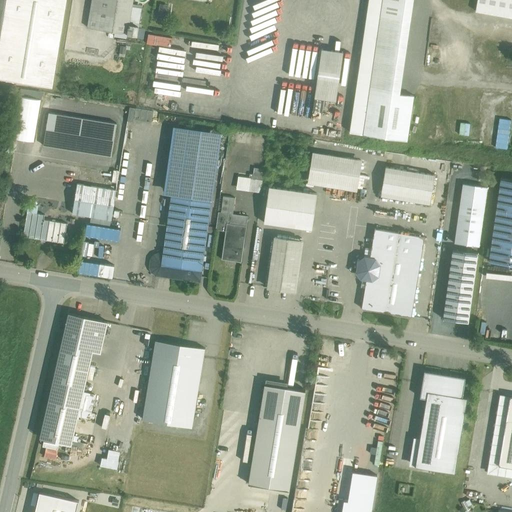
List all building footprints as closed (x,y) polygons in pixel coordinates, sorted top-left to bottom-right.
[(66,0),(0,0),(0,78),(52,87),(66,0)] [(142,7),(132,6),(133,0),(92,0),(88,27),(127,33),(129,24),(138,25),(139,26),(142,7)] [(413,0),(382,0),(381,15),(410,19),(413,0)] [(511,0),(478,0),(477,13),(511,19),(511,0)] [(169,14),(170,4),(159,2),(157,13),(169,14)] [(410,19),(381,15),(370,89),(399,93),(410,19)] [(138,25),(129,24),(127,33),(136,35),(137,34),(139,26),(138,25)] [(178,96),(184,49),(170,47),(171,36),(147,33),(146,43),(157,44),(151,90),(166,92),(166,94),(178,96)] [(189,41),(189,57),(217,57),(217,41),(189,41)] [(343,52),(322,48),(315,97),(336,100),(343,52)] [(399,93),(370,89),(363,134),(407,140),(414,95),(399,93)] [(41,99),(20,95),(13,137),(34,141),(41,99)] [(128,106),(127,117),(151,121),(152,109),(128,106)] [(116,122),(49,112),(44,145),(111,155),(116,122)] [(498,117),(494,147),(506,148),(510,119),(498,117)] [(164,193),(172,194),(212,200),(221,132),(173,125),(164,193)] [(231,129),(230,141),(250,142),(250,130),(231,129)] [(362,163),(312,155),(308,180),(358,188),(362,163)] [(44,170),(62,175),(63,169),(45,164),(44,170)] [(435,175),(386,167),(381,196),(430,204),(435,175)] [(250,178),(238,176),(236,189),(249,191),(250,179),(250,178)] [(511,179),(501,177),(489,261),(511,264),(511,179)] [(257,179),(250,179),(249,191),(255,192),(257,179)] [(263,180),(257,179),(255,192),(261,193),(263,180)] [(487,187),(463,183),(455,243),(479,246),(487,187)] [(116,190),(77,184),(72,213),(112,220),(116,190)] [(317,193),(269,186),(264,222),(312,229),(317,193)] [(212,200),(172,194),(163,254),(159,253),(155,255),(152,259),(151,267),(152,271),(156,274),(200,281),(202,270),(212,200)] [(229,213),(218,211),(216,229),(226,231),(227,223),(229,213)] [(45,215),(27,212),(23,236),(64,243),(67,223),(44,220),(45,215)] [(248,216),(229,213),(227,223),(226,231),(222,259),(241,262),(248,216)] [(138,221),(136,233),(147,235),(148,222),(138,221)] [(425,237),(375,228),(370,258),(365,257),(359,261),(358,271),(362,277),(367,278),(366,280),(362,279),(361,287),(365,287),(362,308),(412,316),(425,237)] [(300,240),(275,237),(268,287),(293,290),(300,240)] [(109,252),(113,252),(114,241),(82,238),(80,263),(107,266),(109,252)] [(478,252),(453,249),(443,318),(468,322),(478,252)] [(249,265),(249,283),(262,283),(262,265),(249,265)] [(101,319),(70,311),(41,433),(72,440),(94,346),(100,348),(106,320),(101,319)] [(205,347),(155,339),(143,417),(193,425),(205,347)] [(466,377),(424,370),(420,397),(427,398),(428,390),(463,396),(466,377)] [(304,388),(264,382),(248,476),(289,483),(304,388)] [(463,396),(428,390),(427,398),(415,465),(454,472),(455,472),(467,397),(463,396)] [(511,396),(499,395),(487,473),(511,477),(511,396)] [(107,447),(105,457),(100,456),(98,464),(115,468),(119,450),(107,447)] [(371,511),(377,475),(353,471),(348,500),(344,500),(341,511),(371,511)] [(76,511),(79,500),(39,491),(34,511),(76,511)]
